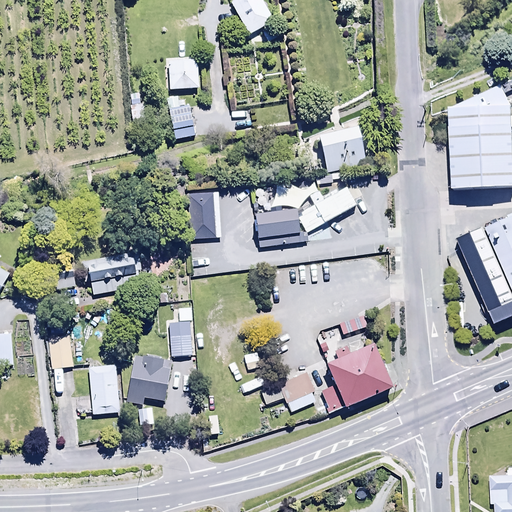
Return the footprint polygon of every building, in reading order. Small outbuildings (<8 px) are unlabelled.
[(230,0),(231,2),(228,4),(246,37),(272,22),(260,0),(230,0)] [(270,27),(260,32),(266,43),(276,38),(270,27)] [(165,61),(166,90),(197,89),(195,60),(165,61)] [(511,195),(511,116),(511,111),(502,88),(451,114),(455,198),(511,195)] [(140,105),(139,100),(127,101),(130,127),(145,126),(143,105),(140,105)] [(167,110),(173,141),(193,137),(187,106),(167,110)] [(316,137),(325,174),(363,165),(353,127),(316,137)] [(256,220),(261,253),(310,246),(311,239),(365,208),(352,186),(305,213),(256,220)] [(511,218),(485,231),(511,291),(511,218)] [(511,318),(511,297),(483,233),(458,244),(494,326),(511,318)] [(135,250),(78,262),(83,283),(89,281),(92,296),(143,285),(135,250)] [(53,292),(74,288),(71,269),(50,273),(53,292)] [(168,323),(170,357),(190,356),(188,322),(190,322),(189,307),(176,308),(176,322),(168,323)] [(338,324),(341,334),(364,328),(361,318),(338,324)] [(9,333),(0,333),(0,367),(11,366),(9,333)] [(67,335),(45,338),(49,370),(71,367),(67,335)] [(374,349),(326,369),(344,414),(393,393),(374,349)] [(140,406),(142,398),(161,402),(169,362),(132,355),(123,403),(140,406)] [(112,365),(85,368),(87,387),(82,387),(83,394),(87,393),(90,416),(117,413),(112,365)] [(306,374),(279,387),(287,404),(314,392),(306,374)] [(506,476),(487,477),(489,505),(492,505),(492,511),(511,511),(511,470),(505,471),(506,476)]
